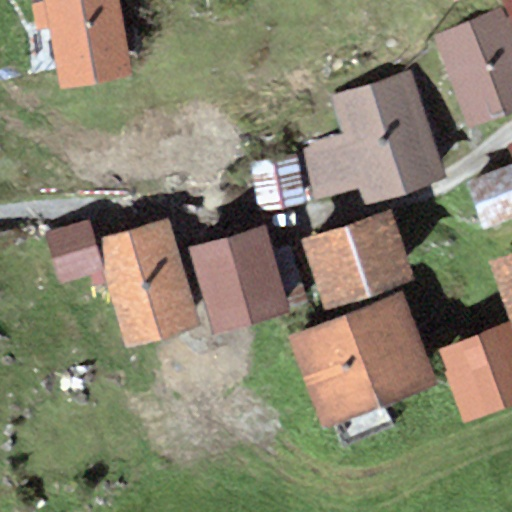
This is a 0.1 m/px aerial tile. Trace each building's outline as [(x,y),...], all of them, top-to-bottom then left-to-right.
[(117,0),(28,0),(34,30),(47,28),(59,88),(131,75),(117,0)] [(511,0),(503,0),(511,18),(511,0)] [(511,40),(499,8),(431,36),(468,127),(511,108),(511,40)] [(339,131),(296,146),(313,199),(358,185),(364,202),(447,174),(411,67),(327,94),(339,131)] [(511,139),(503,143),(511,160),(511,139)] [(249,163),(257,208),(303,199),(295,154),(249,163)] [(511,217),(511,162),(465,180),(481,228),(511,217)] [(390,208),(300,240),(325,309),(414,278),(390,208)] [(167,218),(97,239),(106,270),(92,274),(96,284),(109,281),(128,345),(198,324),(167,218)] [(85,220),(44,233),(59,281),(100,268),(85,220)] [(264,221),(185,246),(212,332),(306,302),(288,245),(273,250),(264,221)] [(511,249),(487,259),(509,322),(511,327),(511,249)] [(400,291),(285,336),(321,427),(436,382),(400,291)] [(511,327),(509,322),(436,349),(463,421),(511,402),(511,327)]
